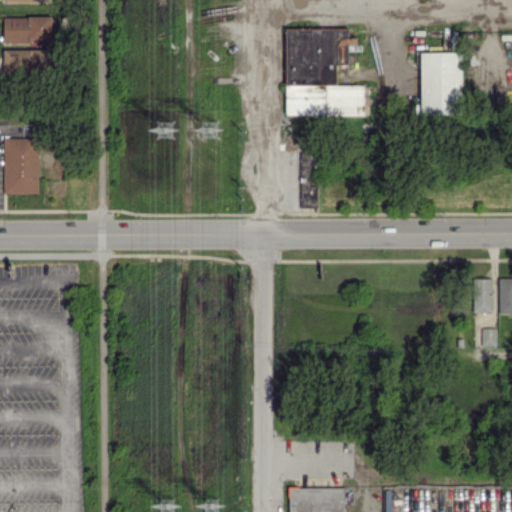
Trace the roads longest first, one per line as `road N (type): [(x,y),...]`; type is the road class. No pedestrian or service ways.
road 1 (residential): [(262,0),(267,511)]
road 2 (secondary): [(511,232),(103,234)]
road 3 (residential): [(511,4),(263,5)]
